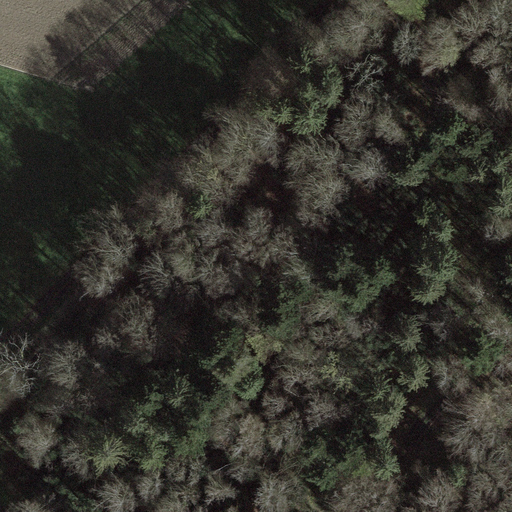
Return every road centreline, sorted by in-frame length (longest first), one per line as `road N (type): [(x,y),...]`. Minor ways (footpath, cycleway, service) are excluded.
road 1 (track): [(0,333),(330,0)]
road 2 (track): [(511,345),(433,411),(355,511)]
